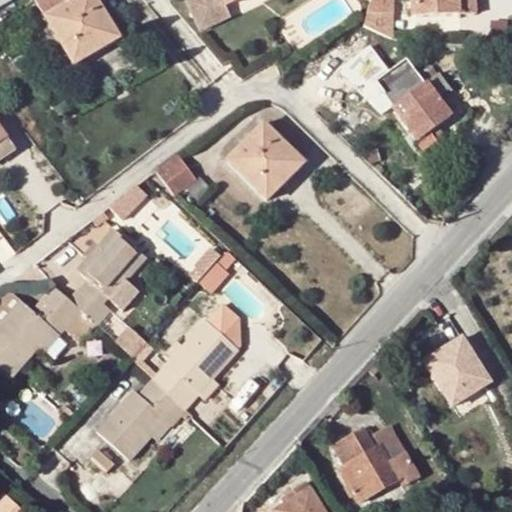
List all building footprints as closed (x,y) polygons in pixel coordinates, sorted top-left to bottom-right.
[(39,0),(37,1),(47,18),(77,0),(39,0)] [(97,0),(77,0),(47,18),(75,67),(94,56),(91,49),(117,35),(97,0)] [(222,0),(190,0),(187,1),(201,32),(231,19),(226,8),(222,0)] [(369,0),(362,25),(389,37),(390,0),(369,0)] [(412,0),(414,19),(457,15),(455,0),(412,0)] [(475,14),(474,0),(455,0),(457,15),(475,14)] [(91,49),(94,56),(121,41),(117,35),(91,49)] [(342,76),(350,71),(335,50),(300,74),(320,103),(347,84),(342,76)] [(373,79),(417,138),(446,115),(403,57),(373,79)] [(356,78),(350,71),(342,76),(347,84),(356,78)] [(453,126),(446,115),(417,138),(424,148),(453,126)] [(269,202),(282,189),(277,183),(299,160),(264,126),(229,162),(269,202)] [(0,128),(0,160),(15,151),(0,128)] [(195,182),(178,160),(160,174),(176,196),(195,182)] [(305,166),(299,160),(277,183),(282,189),(305,166)] [(114,232),(79,270),(88,279),(111,299),(126,283),(146,261),(114,232)] [(198,265),(200,267),(207,274),(222,259),(214,252),(211,251),(198,265)] [(227,271),(237,260),(229,253),(209,276),(202,283),(201,284),(213,294),(231,274),(227,271)] [(209,276),(207,274),(200,267),(194,275),(202,283),(209,276)] [(104,307),(111,299),(88,279),(82,286),(104,307)] [(133,290),(126,283),(111,299),(118,306),(133,290)] [(77,307),(83,313),(98,326),(111,313),(104,307),(82,286),(70,301),(77,307)] [(60,326),(77,307),(70,301),(56,289),(39,307),(60,326)] [(0,324),(2,327),(22,305),(9,294),(0,301),(0,324)] [(53,333),(32,314),(22,305),(2,327),(0,328),(0,370),(10,380),(38,349),(53,333)] [(32,314),(53,333),(60,326),(39,307),(32,314)] [(77,307),(60,326),(66,331),(83,313),(77,307)] [(222,308),(206,326),(238,352),(243,347),(241,325),(222,308)] [(211,382),(238,352),(206,326),(183,351),(174,361),(172,362),(153,384),(184,412),(198,397),(200,394),(211,382)] [(138,363),(152,351),(130,327),(116,340),(138,363)] [(53,333),(38,349),(44,355),(59,339),(53,333)] [(463,386),(469,396),(490,383),(462,336),(421,361),(444,398),(463,386)] [(174,361),(183,351),(179,347),(170,357),(174,361)] [(200,394),(198,397),(206,403),(219,389),(211,382),(200,394)] [(130,460),(152,436),(166,420),(173,426),(184,412),(153,384),(141,397),(136,393),(100,433),(130,460)] [(444,398),(450,408),(469,396),(463,386),(444,398)] [(166,420),(152,436),(159,442),(173,426),(166,420)] [(371,432),(387,460),(403,451),(386,424),(371,432)] [(345,434),(346,436),(353,447),(340,454),(346,464),(338,470),(359,504),(402,478),(406,485),(419,477),(403,451),(387,460),(371,432),(368,428),(364,430),(360,425),(345,434)] [(334,444),(340,454),(353,447),(346,436),(334,444)] [(99,450),(91,459),(108,474),(116,465),(99,450)] [(324,511),(305,480),(285,493),(287,499),(281,503),(271,509),(272,511),(324,511)] [(22,511),(4,493),(0,496),(0,511),(22,511)] [(279,498),(281,503),(287,499),(285,493),(279,498)]
